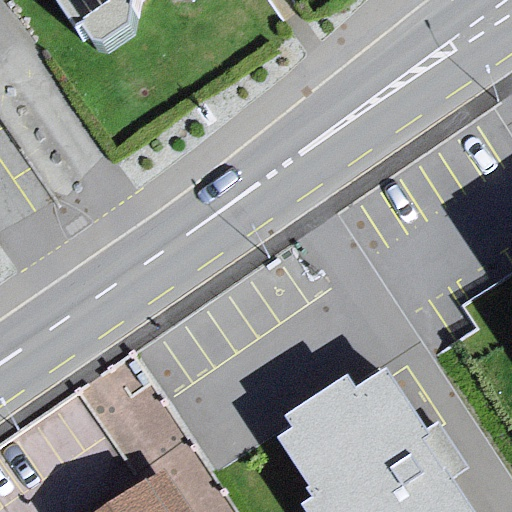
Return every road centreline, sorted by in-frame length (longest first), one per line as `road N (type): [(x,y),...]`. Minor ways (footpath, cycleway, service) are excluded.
road 1 (primary): [(0,387),(511,35)]
road 2 (primary): [(469,0),(0,336)]
